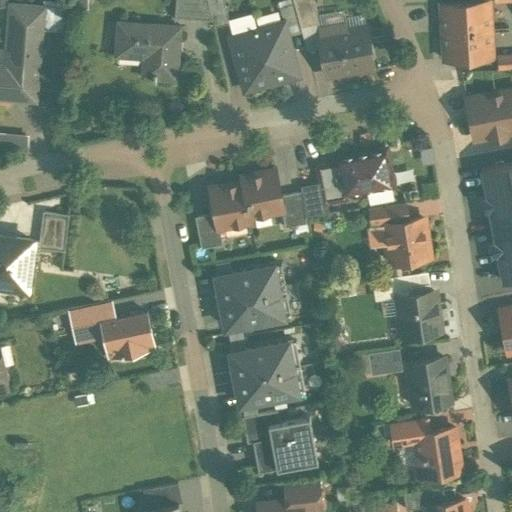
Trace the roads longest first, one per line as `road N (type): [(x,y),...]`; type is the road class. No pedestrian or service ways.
road 1 (residential): [(424,90),(447,174),(498,511)]
road 2 (residential): [(154,143),(219,511)]
road 3 (residential): [(154,143),(424,90)]
road 4 (residential): [(0,174),(154,143)]
